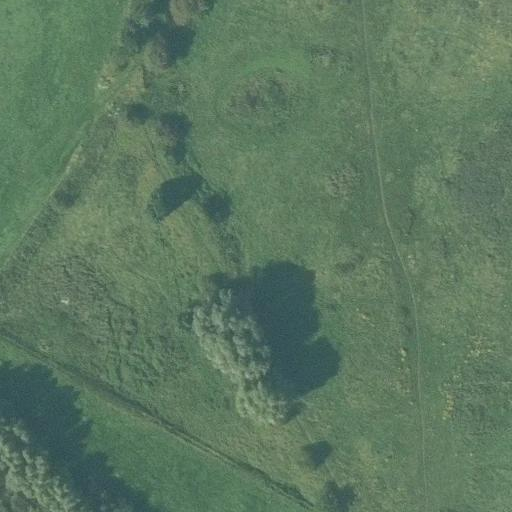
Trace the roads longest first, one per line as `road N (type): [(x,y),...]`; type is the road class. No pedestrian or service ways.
road 1 (track): [(353,511),(206,241),(161,183),(131,94),(137,45),(157,0)]
road 2 (track): [(426,511),(410,448),(417,346),(375,125),(361,0)]
